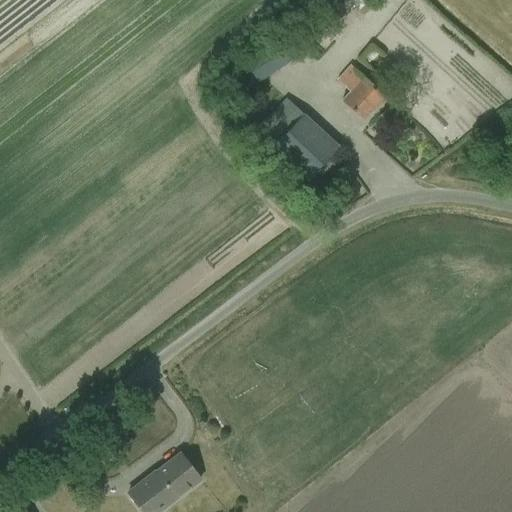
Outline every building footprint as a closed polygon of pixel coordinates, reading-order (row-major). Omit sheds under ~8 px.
[(370,7),(361,0),(344,0),(300,47),(317,63),(370,7)] [(247,65),(259,83),(299,57),(286,39),(247,65)] [(374,55),(379,67),(396,60),(391,48),(374,55)] [(319,63),(308,75),(323,91),(335,80),(319,63)] [(385,97),(370,84),(350,66),(337,81),(350,93),(342,103),(348,108),(363,121),(385,97)] [(338,148),(323,135),(302,115),(302,116),(286,101),(254,135),(305,183),(338,148)] [(158,511),(200,481),(192,470),(180,454),(156,473),(155,472),(128,493),(142,511),(158,511)] [(5,511),(25,511),(18,502),(5,511)]
